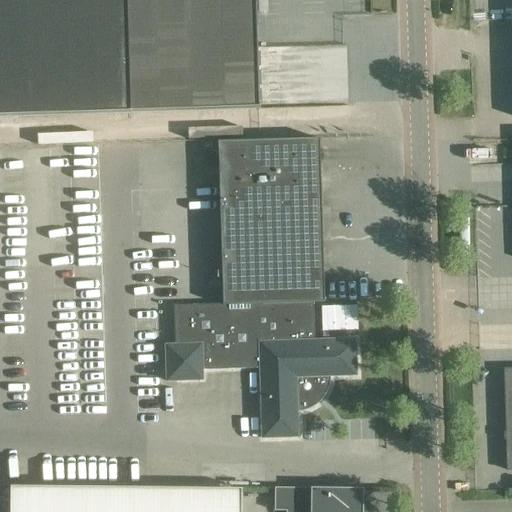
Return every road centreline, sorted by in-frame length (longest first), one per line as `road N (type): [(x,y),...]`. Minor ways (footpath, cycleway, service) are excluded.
road 1 (unclassified): [(432,511),(418,0)]
road 2 (unknown): [(118,442),(96,202)]
